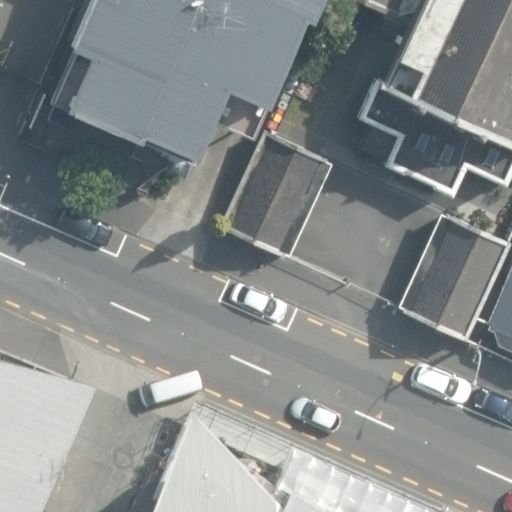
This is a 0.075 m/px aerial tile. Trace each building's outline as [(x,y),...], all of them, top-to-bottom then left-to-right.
[(88,0),(44,104),(135,144),(140,135),(193,159),(222,89),(262,106),(300,15),(308,19),(317,0),(88,0)] [(511,0),(377,0),(332,109),(389,134),(378,160),(445,188),(457,160),(511,182),(511,0)] [(293,250),(332,159),(265,131),(227,222),(293,250)] [(501,229),(431,201),(391,297),(460,326),(501,229)] [(511,246),(474,332),(511,348),(511,246)] [(44,511),(95,393),(0,351),(0,511),(44,511)] [(363,511),(172,428),(134,511),(363,511)]
